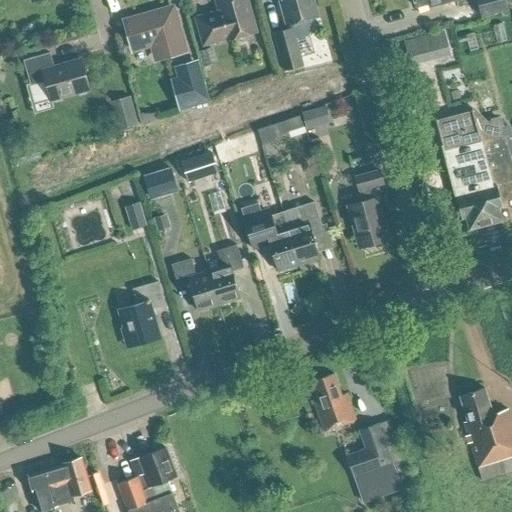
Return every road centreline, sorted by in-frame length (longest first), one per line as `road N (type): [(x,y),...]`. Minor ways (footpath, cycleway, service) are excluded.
road 1 (tertiary): [(0,464),(433,294)]
road 2 (unclassified): [(433,294),(351,0)]
